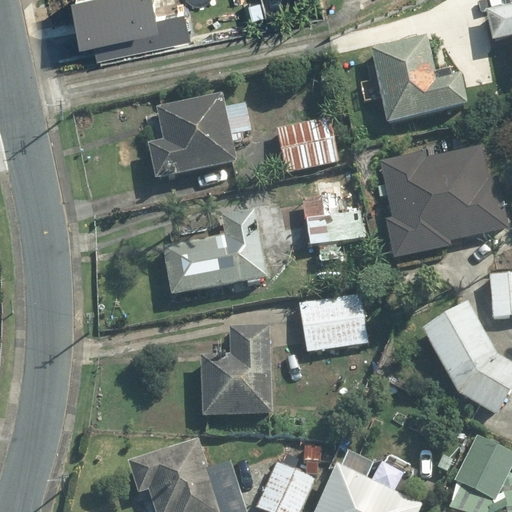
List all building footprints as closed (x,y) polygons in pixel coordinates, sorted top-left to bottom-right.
[(161,7),(159,0),(80,0),(94,55),(189,31),(182,2),(161,7)] [(511,4),(484,10),(491,42),(510,38),(511,49),(511,4)] [(161,141),(145,144),(152,181),(235,164),(231,143),(224,108),(221,95),(155,108),(161,141)] [(239,134),(248,132),(243,105),(224,108),(231,143),(241,141),(239,134)] [(329,118),(274,129),(283,174),(338,163),(329,118)] [(384,221),(392,259),(449,247),(447,241),(508,229),(496,176),(487,178),(480,147),(426,159),(424,152),(400,157),(401,164),(380,169),(391,219),(384,221)] [(350,192),(301,199),(303,219),(305,219),(353,212),(350,192)] [(224,237),(161,248),(169,296),(265,279),(252,210),(220,216),(224,237)] [(334,242),(363,238),(359,211),(353,212),(305,219),(309,246),(317,245),(334,242)] [(320,262),(337,260),(334,242),(317,245),(320,262)] [(511,274),(488,275),(490,318),(511,316),(511,274)] [(360,294),(297,303),(305,353),(368,344),(360,294)] [(464,305),(419,331),(456,395),(495,417),(511,387),(511,366),(495,357),(464,305)] [(267,327),(228,329),(229,355),(198,356),(200,418),(270,415),(267,327)] [(196,441),(126,462),(136,495),(147,492),(153,511),(218,511),(205,471),(196,441)] [(463,485),(492,498),(508,461),(480,448),(463,485)] [(299,511),(313,480),(275,463),(255,510),(260,511),(299,511)] [(242,511),(228,464),(205,471),(218,511),(242,511)] [(417,511),(421,506),(334,467),(313,511),(417,511)]
